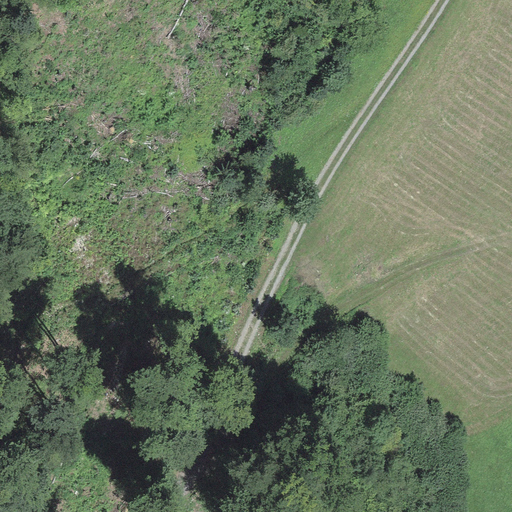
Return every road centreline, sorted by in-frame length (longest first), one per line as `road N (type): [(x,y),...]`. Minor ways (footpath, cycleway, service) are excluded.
road 1 (track): [(165,511),(195,472),(250,334),(359,115)]
road 2 (track): [(195,472),(225,448),(326,311)]
road 3 (track): [(440,0),(359,115)]
